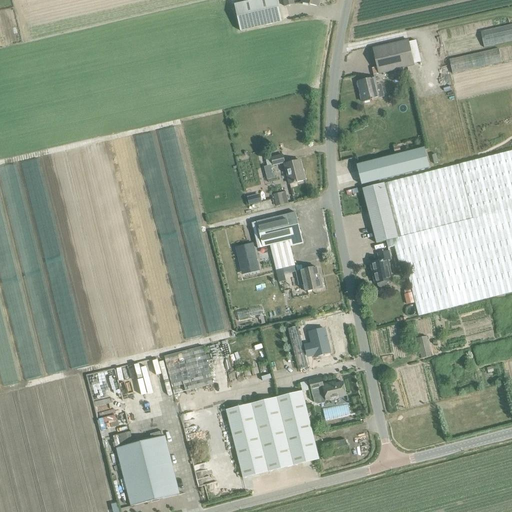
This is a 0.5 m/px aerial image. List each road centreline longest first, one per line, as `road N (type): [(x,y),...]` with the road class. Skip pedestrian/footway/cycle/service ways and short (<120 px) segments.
road 1 (unclassified): [(392,465),(336,222),(331,119),(350,0)]
road 2 (unclassified): [(216,511),(392,465)]
road 3 (unclassified): [(392,465),(511,433)]
